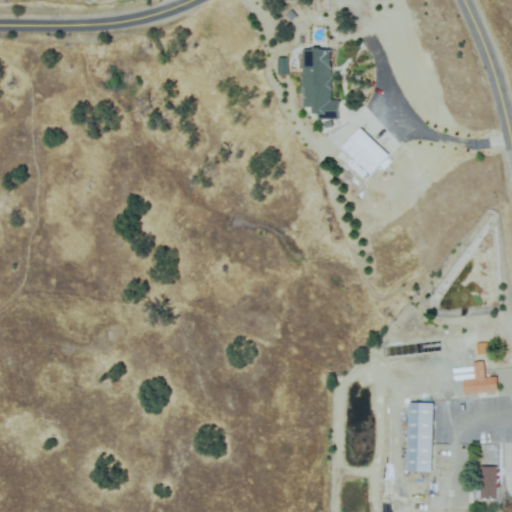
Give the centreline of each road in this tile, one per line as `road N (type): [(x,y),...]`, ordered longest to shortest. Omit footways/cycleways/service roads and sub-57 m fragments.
road 1 (residential): [(191,0),(134,22),(0,28)]
road 2 (tertiary): [(508,166),(488,79),(454,0)]
